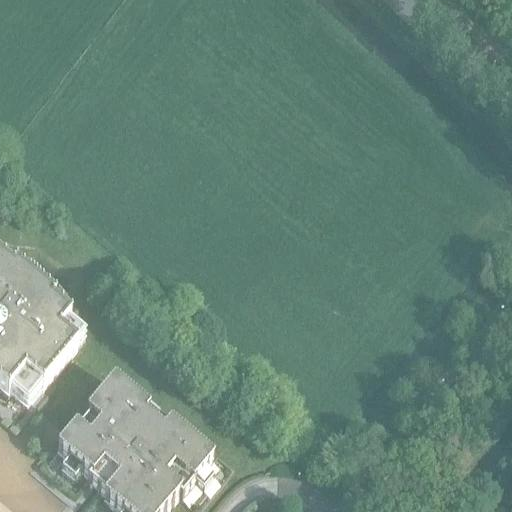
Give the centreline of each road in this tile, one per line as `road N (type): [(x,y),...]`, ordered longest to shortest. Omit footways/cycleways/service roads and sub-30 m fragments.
road 1 (residential): [(511,328),(362,511)]
road 2 (residential): [(397,0),(511,108)]
